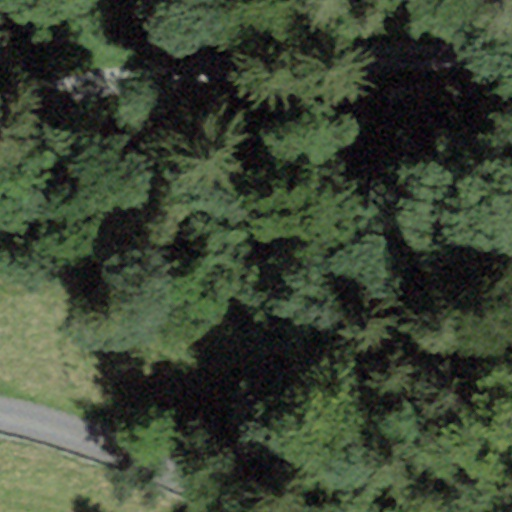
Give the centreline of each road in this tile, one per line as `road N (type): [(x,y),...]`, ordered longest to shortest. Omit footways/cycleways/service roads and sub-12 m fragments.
road 1 (track): [(511,79),(0,95)]
road 2 (residential): [(256,511),(141,458),(0,414)]
